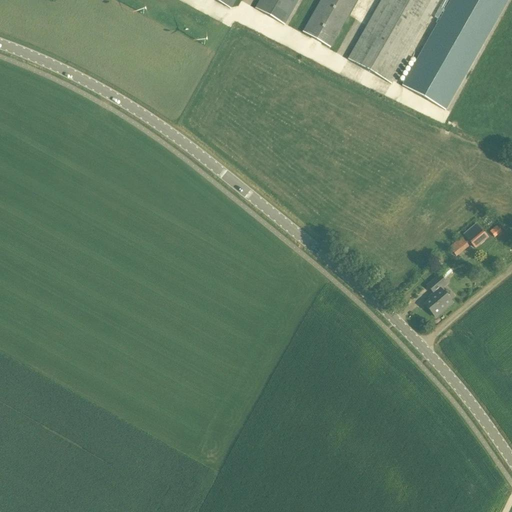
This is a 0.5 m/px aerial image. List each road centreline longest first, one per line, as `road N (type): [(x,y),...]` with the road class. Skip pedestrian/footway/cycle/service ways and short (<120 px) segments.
road 1 (tertiary): [(420,345),(184,144),(113,97),(0,46)]
road 2 (tertiary): [(511,460),(420,345)]
